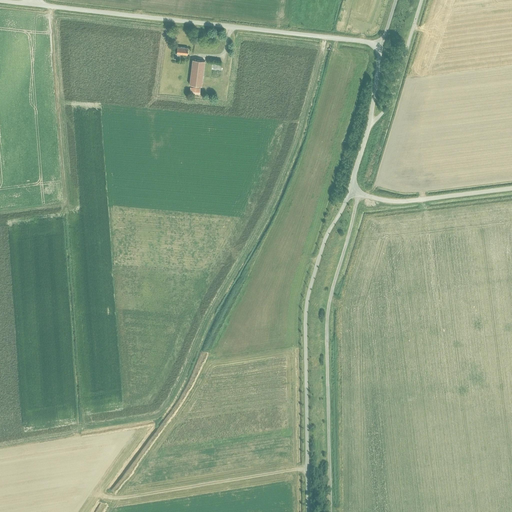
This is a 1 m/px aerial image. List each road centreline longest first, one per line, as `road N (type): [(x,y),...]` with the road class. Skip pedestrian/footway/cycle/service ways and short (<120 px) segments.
road 1 (unclassified): [(379,43),(33,3)]
road 2 (unclassified): [(308,511),(306,306),(351,190)]
road 3 (track): [(331,511),(329,318),(353,224),(351,190)]
road 4 (track): [(90,511),(100,493),(125,497),(307,468)]
road 5 (unclassified): [(351,190),(402,200),(511,187)]
road 6 (unclassified): [(369,125),(389,102),(422,0)]
